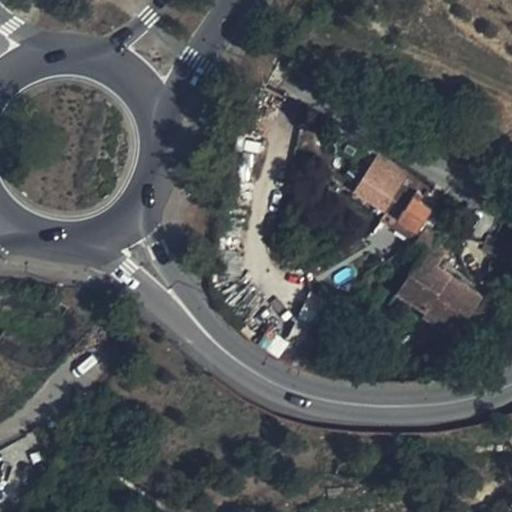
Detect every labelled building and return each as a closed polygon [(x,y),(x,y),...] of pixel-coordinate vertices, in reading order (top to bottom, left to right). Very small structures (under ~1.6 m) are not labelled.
[(420,199),(425,189),(375,156),(370,164),(420,199)] [(413,229),(430,205),(420,199),(370,164),(354,190),(394,216),(413,229)] [(413,229),(394,216),(390,222),(393,224),(410,235),(413,229)] [(437,252),(442,255),(452,240),(447,237),(426,223),(416,238),(426,244),(437,252)] [(511,241),(486,234),(479,250),(511,259),(511,241)] [(420,252),(437,263),(442,255),(437,252),(426,244),(420,252)] [(482,293),(452,273),(449,277),(442,273),(434,268),(437,263),(420,252),(396,290),(427,310),(425,314),(455,334),(482,293)] [(449,277),(452,273),(437,263),(434,268),(442,273),(449,277)] [(66,511),(75,496),(57,486),(45,509),(50,511),(66,511)]
